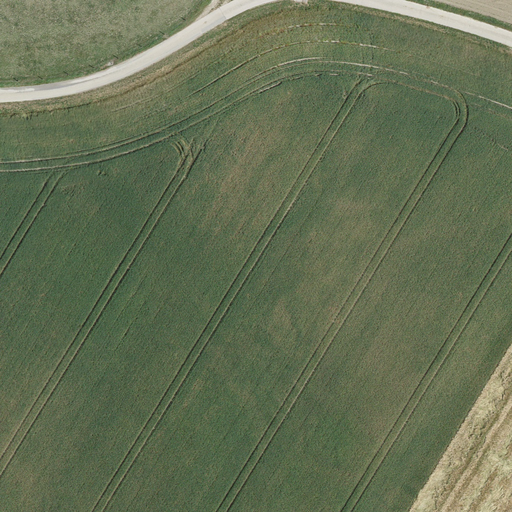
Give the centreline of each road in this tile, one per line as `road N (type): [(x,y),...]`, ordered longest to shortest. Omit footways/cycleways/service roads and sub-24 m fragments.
road 1 (track): [(0,94),(71,87),(133,65),(256,0)]
road 2 (track): [(367,0),(511,41)]
